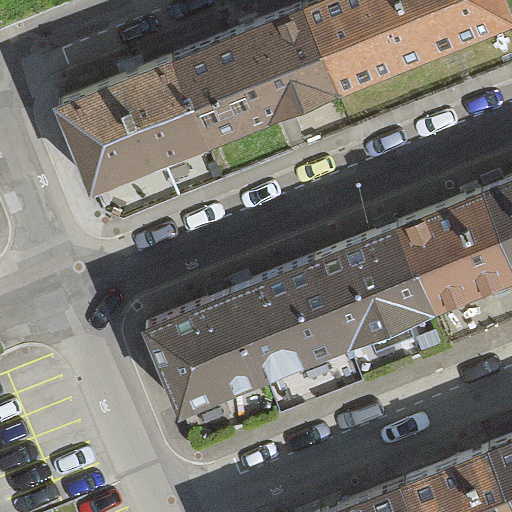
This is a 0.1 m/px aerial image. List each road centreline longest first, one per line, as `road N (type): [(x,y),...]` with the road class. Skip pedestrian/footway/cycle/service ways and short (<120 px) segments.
road 1 (residential): [(511,115),(71,289)]
road 2 (residential): [(175,511),(511,378)]
road 3 (residential): [(71,289),(161,511)]
road 4 (residential): [(0,105),(71,289)]
road 5 (residential): [(148,0),(0,61)]
